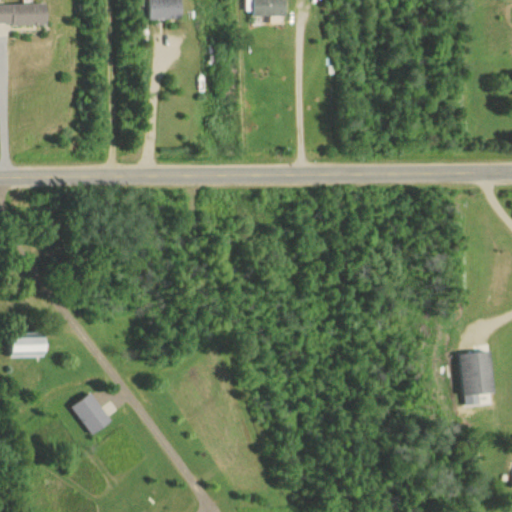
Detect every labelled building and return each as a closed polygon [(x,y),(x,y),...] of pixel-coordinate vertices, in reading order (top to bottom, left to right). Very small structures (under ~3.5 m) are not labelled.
[(178,18),(177,0),(144,0),(145,19),(178,18)] [(249,0),(249,15),(282,16),(282,0),(249,0)] [(0,4),(0,24),(44,24),(44,3),(0,4)] [(44,355),(44,336),(10,337),(10,356),(44,355)] [(454,350),(483,344),(492,389),(462,395),(454,350)] [(85,388),(67,402),(90,431),(108,417),(85,388)]
